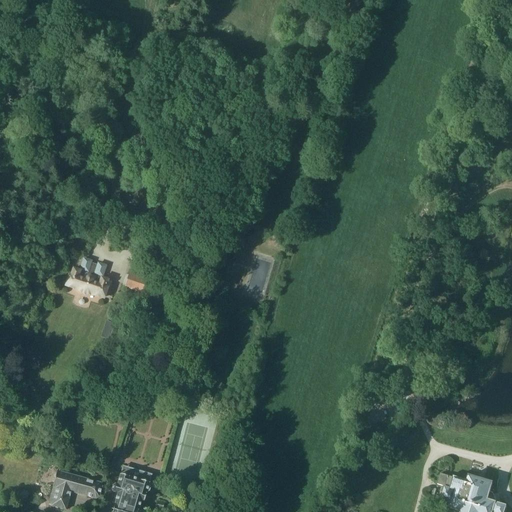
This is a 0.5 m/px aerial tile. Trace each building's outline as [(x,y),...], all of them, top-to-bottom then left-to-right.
[(83,259),(79,271),(73,269),(71,275),(67,287),(79,291),(80,292),(80,293),(81,293),(82,294),(83,294),(84,295),(86,295),(88,295),(89,295),(91,295),(103,299),(107,287),(110,288),(112,282),(103,279),(107,266),(98,263),(97,266),(92,264),(93,262),(83,259)] [(57,418),(57,420),(60,426),(63,427),(64,427),(68,424),(68,422),(64,414),(63,414),(62,414),(58,417),(57,418)] [(114,507),(115,507),(113,511),(140,511),(138,511),(141,501),(143,502),(146,495),(147,493),(149,492),(150,489),(149,486),(152,475),(123,466),(117,486),(115,485),(113,486),(112,491),(113,493),(118,494),(114,507)] [(49,505),(51,505),(51,506),(66,510),(71,492),(96,499),(99,497),(102,487),(100,483),(57,471),(53,487),(49,505)] [(450,508),(461,511),(504,511),(506,506),(496,503),(496,502),(497,500),(493,493),(491,492),(494,483),(469,475),(467,481),(454,477),(453,478),(448,477),(448,476),(441,474),(437,485),(445,487),(442,498),(443,498),(441,504),(450,507),(450,508)] [(163,510),(164,503),(157,501),(156,508),(163,510)]
